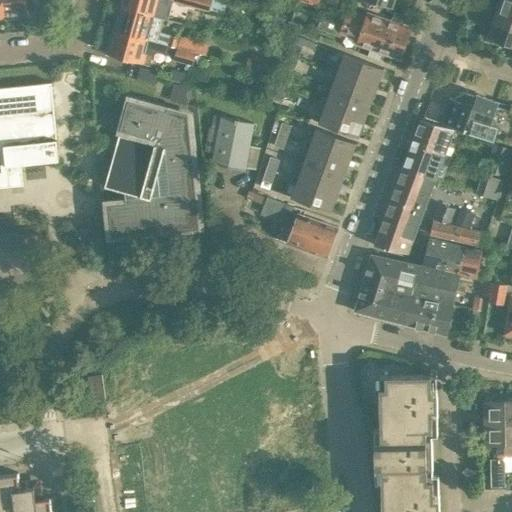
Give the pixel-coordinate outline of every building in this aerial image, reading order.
[(1,0),(3,17),(5,20),(15,19),(16,16),(28,14),(25,0),(1,0)] [(121,0),(120,7),(153,16),(157,0),(121,0)] [(169,0),(169,1),(209,12),(212,0),(169,0)] [(487,1),(484,11),(511,20),(511,0),(499,0),(498,4),(487,1)] [(153,16),(120,7),(114,30),(147,39),(153,16)] [(344,21),(405,43),(410,29),(368,14),(366,18),(347,11),(344,21)] [(511,20),(484,11),(481,21),(491,25),(487,37),(511,45),(511,20)] [(405,43),(344,21),(343,22),(322,14),(317,28),(340,37),(342,32),(359,38),(358,42),(400,57),(405,43)] [(274,15),(270,29),(281,33),(282,31),(286,18),(274,15)] [(147,39),(114,30),(113,32),(110,33),(108,40),(110,43),(107,54),(150,66),(153,55),(143,53),(147,39)] [(168,36),(166,44),(178,47),(180,39),(168,36)] [(180,39),(178,47),(196,52),(199,41),(181,37),(180,39)] [(303,45),(294,42),(289,53),(299,57),(303,45)] [(178,47),(176,55),(175,59),(192,64),(196,52),(178,47)] [(289,53),(285,65),(295,68),(299,57),(289,53)] [(331,69),(377,85),(383,68),(343,54),(339,65),(334,63),(331,69)] [(141,67),(138,78),(155,83),(158,72),(141,67)] [(377,85),(331,69),(329,75),(335,77),(331,88),(371,102),(377,85)] [(281,76),(277,88),(286,91),(291,79),(281,76)] [(146,83),(143,94),(189,108),(195,88),(160,78),(158,86),(146,83)] [(60,160),(52,81),(0,86),(0,188),(11,187),(8,165),(60,160)] [(277,88),(273,99),(282,102),(286,91),(277,88)] [(331,88),(327,99),(321,96),(319,103),(365,119),(371,102),(331,88)] [(441,122),(511,144),(511,104),(510,104),(510,106),(476,95),(474,96),(465,93),(453,98),(449,97),(441,122)] [(132,231),(142,230),(154,229),(154,230),(199,226),(192,152),(184,152),(183,147),(184,147),(192,117),(130,100),(122,130),(124,131),(123,135),(119,134),(105,185),(125,190),(126,202),(108,204),(111,238),(121,235),(127,234),(132,233),(132,231)] [(365,119),(319,103),(317,109),(323,111),(319,123),(358,137),(365,119)] [(214,115),(212,126),(219,128),(222,116),(214,115)] [(219,128),(214,152),(212,163),(244,169),(245,166),(249,145),(253,122),(222,116),(219,128)] [(412,144),(445,154),(454,129),(421,119),(412,144)] [(282,123),(278,134),(287,137),(291,126),(282,123)] [(306,138),(304,143),(350,160),(356,142),(316,128),(312,140),(306,138)] [(278,134),(274,146),(283,149),(287,137),(278,134)] [(350,160),(304,143),(302,150),(308,152),(304,163),(344,177),(350,160)] [(511,151),(511,148),(495,143),(485,174),(493,176),(503,180),(511,151)] [(445,154),(412,144),(404,167),(436,177),(442,179),(450,157),(444,154),(445,154)] [(259,147),(249,145),(245,166),(255,168),(259,147)] [(280,160),(271,157),(267,168),(276,171),(280,160)] [(294,171),(292,178),(338,194),(344,177),(304,163),(300,173),(294,171)] [(436,177),(404,167),(375,245),(408,252),(436,177)] [(276,171),(267,168),(263,180),(272,183),(276,171)] [(503,180),(493,176),(487,196),(497,199),(503,180)] [(338,194),(292,178),(290,183),(296,185),(291,197),(331,212),(338,194)] [(294,207),(267,197),(260,215),(287,225),(294,207)] [(458,239),(461,227),(450,224),(455,208),(440,202),(434,220),(431,233),(458,239)] [(460,210),(456,221),(469,226),(473,215),(460,210)] [(337,228),(298,213),(287,243),(326,258),(337,228)] [(469,242),(472,229),(461,227),(458,239),(469,242)] [(472,229),(469,242),(478,244),(481,231),(472,229)] [(470,248),(430,237),(423,263),(477,276),(483,249),(470,248)] [(364,282),(452,304),(459,274),(372,254),(364,282)] [(491,295),(493,282),(482,280),(480,292),(491,295)] [(452,304),(364,282),(355,310),(445,333),(452,304)] [(493,282),(491,295),(489,301),(504,304),(507,284),(493,282)] [(102,373),(88,375),(91,400),(105,398),(102,373)] [(379,374),(380,417),(392,417),(392,427),(386,427),(386,439),(374,439),(375,470),(387,470),(387,482),(393,482),(393,491),(381,492),(381,511),(412,511),(413,508),(433,507),(433,477),(426,477),(425,431),(431,430),(430,373),(379,374)] [(511,443),(511,400),(503,401),(505,457),(511,456),(511,449),(511,443)] [(505,457),(503,401),(483,401),(484,444),(496,444),(496,457),(505,457)] [(493,470),(493,490),(505,489),(504,469),(493,470)] [(0,511),(51,511),(50,503),(51,503),(51,497),(45,498),(45,499),(37,500),(36,495),(34,495),(35,494),(35,493),(36,491),(36,490),(35,489),(35,487),(34,486),(33,485),(32,485),(30,484),(28,484),(26,485),(25,486),(25,487),(24,485),(19,486),(18,478),(19,478),(18,472),(13,473),(13,474),(0,476),(0,474),(0,511)]
